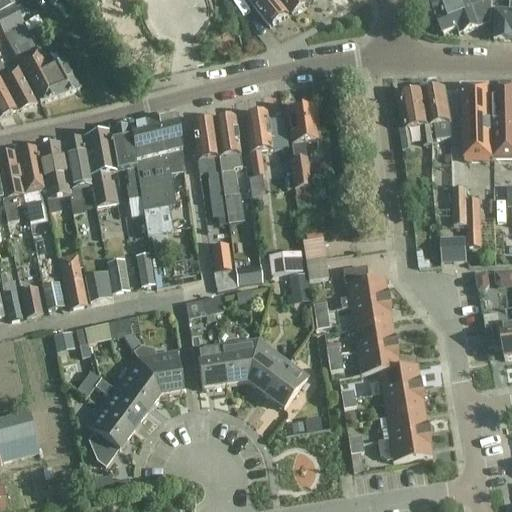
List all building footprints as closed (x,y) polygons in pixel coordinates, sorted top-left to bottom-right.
[(47,74),(34,51),(22,27),(24,26),(13,7),(15,7),(11,0),(0,0),(0,31),(3,37),(15,61),(16,61),(40,106),(79,92),(64,64),(47,74)] [(249,0),(248,1),(270,30),(288,18),(273,0),(249,0)] [(279,0),(291,16),(308,5),(304,0),(279,0)] [(430,6),(436,22),(485,3),(483,0),(442,0),(443,1),(430,6)] [(436,22),(442,38),(456,33),(457,38),(462,36),(489,26),(491,1),(485,4),(485,3),(436,22)] [(493,42),(511,43),(511,4),(508,4),(508,13),(495,12),(493,42)] [(8,79),(0,63),(0,83),(17,115),(36,109),(17,73),(8,79)] [(0,121),(17,115),(0,83),(0,121)] [(511,89),(489,90),(492,164),(511,163),(511,89)] [(489,90),(461,90),(463,165),(492,164),(489,90)] [(448,127),(443,92),(421,95),(428,135),(433,134),(435,148),(437,148),(437,143),(449,141),(448,127)] [(409,153),(406,132),(420,131),(423,149),(427,149),(435,148),(433,134),(428,135),(421,95),(398,99),(404,131),(398,132),(401,154),(409,153)] [(293,193),(310,190),(303,147),(316,144),(312,111),(287,115),(290,135),(288,136),(292,160),(289,161),(293,193)] [(244,121),(253,181),(248,182),(251,201),(265,199),(262,180),(263,180),(259,156),(271,154),(265,118),(244,121)] [(176,120),(152,126),(128,132),(140,201),(141,208),(142,216),(147,242),(173,237),(168,211),(175,210),(170,179),(184,177),(181,156),(178,121),(177,119),(176,120)] [(223,196),(227,224),(228,228),(244,226),(240,198),(238,198),(233,173),(241,172),(241,166),(238,153),(234,124),(212,127),(221,186),(222,186),(224,196),(223,196)] [(208,198),(223,196),(224,196),(222,186),(221,186),(212,127),(191,130),(196,165),(198,178),(207,177),(208,183),(206,183),(208,198)] [(126,175),(130,203),(140,201),(128,132),(109,137),(116,176),(126,175)] [(109,137),(82,144),(96,213),(118,209),(113,184),(109,185),(108,178),(116,176),(109,137)] [(68,191),(67,192),(66,192),(70,209),(72,220),(84,218),(82,207),(79,193),(91,191),(95,213),(96,213),(82,144),(62,148),(70,185),(67,186),(68,191)] [(58,216),(57,211),(54,194),(66,192),(67,192),(59,149),(37,154),(46,195),(44,195),(48,213),(49,218),(58,216)] [(328,150),(310,152),(314,182),(332,180),(328,150)] [(25,211),(28,224),(29,229),(44,225),(43,222),(41,213),(36,215),(32,198),(44,195),(46,195),(37,154),(15,158),(25,210),(25,211)] [(13,215),(13,212),(25,210),(15,158),(0,161),(0,200),(1,206),(3,217),(4,217),(6,229),(15,227),(12,215),(13,215)] [(465,193),(451,193),(453,231),(466,230),(465,206),(465,193)] [(478,205),(465,206),(466,230),(466,252),(480,252),(478,205)] [(238,284),(282,277),(280,264),(254,268),(249,236),(231,239),(238,284)] [(324,245),(291,246),(291,267),(325,266),(324,245)] [(464,245),(440,247),(442,267),(466,265),(464,245)] [(155,249),(161,282),(176,279),(169,246),(155,249)] [(233,274),(231,274),(228,253),(227,248),(211,251),(212,256),(215,277),(218,295),(237,291),(234,276),(233,274)] [(42,274),(56,274),(56,254),(42,254),(42,274)] [(141,291),(154,289),(149,258),(149,257),(135,259),(137,269),(141,291)] [(107,267),(113,299),(130,295),(124,263),(107,267)] [(87,309),(81,278),(79,279),(78,270),(61,273),(69,312),(87,309)] [(339,303),(341,312),(389,305),(387,293),(386,293),(384,282),(368,284),(366,271),(342,274),(344,289),(346,288),(348,301),(339,303)] [(84,280),(89,306),(113,301),(108,276),(84,280)] [(305,278),(288,280),(290,294),(307,291),(305,278)] [(16,295),(14,285),(0,287),(2,298),(8,326),(22,323),(16,295)] [(64,310),(59,286),(41,289),(46,313),(64,310)] [(42,319),(37,291),(19,294),(25,322),(42,319)] [(219,300),(210,303),(214,318),(223,316),(219,300)] [(210,303),(201,305),(205,321),(214,318),(210,303)] [(349,311),(353,334),(391,327),(389,317),(391,316),(389,305),(341,312),(341,313),(349,311)] [(312,309),(314,317),(327,315),(325,307),(312,309)] [(329,332),(327,315),(314,317),(316,334),(329,332)] [(502,352),(504,364),(511,362),(511,326),(500,329),(498,317),(483,320),(488,354),(502,352)] [(128,324),(119,326),(123,341),(132,339),(128,324)] [(119,326),(107,329),(110,344),(123,341),(119,326)] [(353,334),(357,356),(396,350),(394,338),(393,338),(391,327),(353,334)] [(84,334),(76,336),(80,352),(88,350),(84,334)] [(257,345),(223,350),(229,389),(247,387),(257,345)] [(288,367),(257,345),(247,387),(264,400),(288,367)] [(176,357),(155,360),(153,353),(141,350),(133,356),(137,363),(159,400),(182,396),(176,357)] [(223,350),(196,354),(202,393),(229,389),(223,350)] [(326,352),(327,361),(340,359),(339,350),(326,352)] [(357,356),(360,379),(416,370),(416,369),(398,372),(397,361),(398,361),(396,350),(357,356)] [(327,361),(328,369),(330,376),(343,374),(341,367),(340,359),(327,361)] [(137,363),(114,394),(146,417),(159,400),(137,363)] [(307,381),(288,367),(264,400),(283,413),(307,381)] [(378,376),(382,398),(421,392),(419,380),(418,381),(416,370),(360,379),(378,376)] [(100,383),(94,391),(108,402),(101,412),(133,436),(146,417),(114,394),(100,383)] [(374,383),(361,386),(365,403),(378,399),(374,383)] [(382,398),(385,421),(424,415),(422,404),(423,403),(421,392),(382,398)] [(340,396),(341,405),(354,402),(353,394),(340,396)] [(356,411),(354,402),(341,405),(343,413),(356,411)] [(133,436),(101,412),(87,431),(95,437),(89,445),(97,465),(105,471),(117,454),(119,455),(133,436)] [(385,421),(389,443),(428,437),(427,425),(425,425),(424,415),(385,421)] [(0,452),(32,443),(31,442),(32,442),(25,417),(0,423),(0,452)] [(430,448),(428,437),(389,443),(377,445),(379,459),(386,464),(392,463),(393,466),(431,460),(429,449),(430,448)] [(347,442),(349,450),(362,448),(361,440),(347,442)] [(35,444),(32,445),(32,443),(0,452),(0,468),(4,468),(4,465),(38,457),(35,444)] [(363,457),(362,448),(349,450),(350,459),(363,457)] [(111,480),(100,483),(104,499),(115,497),(114,494),(130,490),(128,482),(112,485),(111,480)] [(27,481),(7,482),(8,510),(28,509),(27,481)]
